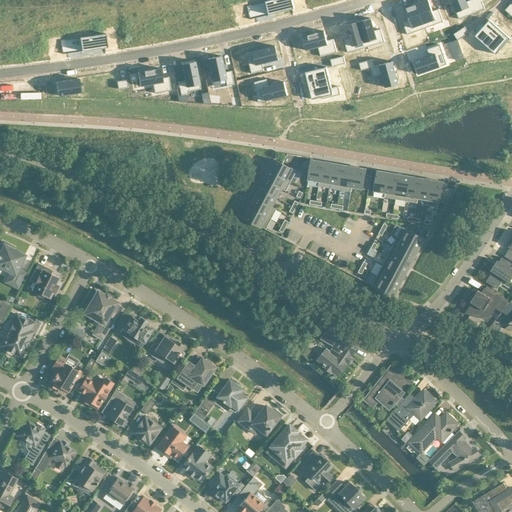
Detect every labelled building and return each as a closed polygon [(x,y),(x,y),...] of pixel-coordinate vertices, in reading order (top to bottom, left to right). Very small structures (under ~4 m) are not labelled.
[(292,0),(269,0),(247,6),(250,19),(295,8),(292,0)] [(428,0),(424,0),(416,3),(425,28),(443,21),(439,9),(433,11),(428,0)] [(466,0),(451,0),(459,19),(478,11),(473,0),(469,0),(467,1),(466,0)] [(473,0),(478,11),(485,8),(482,2),(487,0),(473,0)] [(409,19),(403,22),(407,34),(425,28),(416,3),(405,7),(409,19)] [(371,18),(359,21),(366,47),(385,42),(381,29),(374,31),(371,18)] [(483,26),(475,35),(496,54),(511,38),(492,21),(490,19),(483,26)] [(350,38),(344,39),(348,52),(366,47),(359,21),(347,25),(350,38)] [(465,26),(454,34),(458,40),(469,33),(465,26)] [(324,31),(302,37),(306,50),(318,47),(321,56),(337,52),(334,39),(327,40),(324,31)] [(106,33),(60,40),(62,54),(108,47),(106,33)] [(458,40),(450,42),(456,60),(464,58),(458,40)] [(430,56),(414,61),(418,74),(447,64),(440,45),(427,49),(430,56)] [(275,46),(246,53),(251,73),(264,70),(262,63),(278,59),(275,46)] [(221,56),(208,58),(208,59),(209,67),(212,81),(225,78),(226,85),(234,84),(231,71),(224,72),(221,56)] [(344,56),(331,59),(332,67),(345,63),(344,56)] [(208,59),(201,61),(203,68),(209,67),(208,59)] [(372,59),(359,63),(361,70),(370,68),(373,77),(382,74),(386,87),(399,83),(393,61),(374,66),(372,59)] [(185,80),(178,82),(179,88),(181,95),(185,94),(188,93),(188,91),(201,88),(195,61),(181,64),(185,80)] [(315,70),(306,72),(306,75),(312,99),(322,97),(323,99),(341,94),(339,86),(332,88),(327,67),(315,70)] [(160,68),(138,72),(140,86),(153,83),(155,93),(171,90),(169,77),(162,78),(160,68)] [(79,78),(56,82),(58,95),(81,92),(79,78)] [(266,79),(253,82),(258,102),(288,95),(284,82),(268,86),(266,79)] [(127,80),(117,81),(118,89),(129,87),(127,80)] [(179,88),(176,88),(176,89),(179,102),(187,102),(185,94),(181,95),(179,88)] [(287,153),(283,161),(289,164),(294,155),(287,153)] [(275,159),(269,169),(291,181),(293,177),(297,171),(275,159)] [(310,170),(308,179),(319,181),(322,161),(312,159),(310,170)] [(319,181),(318,186),(329,188),(333,163),(323,161),(322,161),(319,181)] [(329,188),(340,190),(340,189),(344,165),(334,163),(333,163),(329,188)] [(340,189),(340,190),(351,191),(352,187),(355,167),(344,165),(340,189)] [(355,167),(352,187),(357,188),(369,190),(371,176),(370,176),(365,175),(366,169),(355,167)] [(264,179),(282,189),(286,191),(286,190),(291,181),(269,169),(264,179)] [(378,171),(374,190),(374,191),(385,192),(388,172),(378,171)] [(385,192),(384,197),(395,199),(399,174),(388,172),(385,192)] [(395,199),(406,201),(410,176),(400,174),(399,174),(395,199)] [(406,201),(417,203),(418,198),(421,178),(410,176),(406,201)] [(421,178),(418,198),(428,200),(431,180),(421,178)] [(259,188),(277,198),(282,189),(264,179),(259,188)] [(428,200),(427,204),(430,205),(438,206),(439,202),(442,188),(443,182),(431,180),(428,200)] [(259,188),(254,197),(272,207),(277,198),(259,188)] [(442,188),(439,202),(446,203),(453,189),(442,188)] [(254,198),(249,207),(271,219),(277,209),(272,207),(254,197),(254,198)] [(244,217),(244,218),(266,229),(271,219),(249,207),(244,217)] [(403,227),(397,237),(420,248),(425,239),(403,227)] [(397,237),(392,246),(414,258),(415,258),(420,248),(397,237)] [(3,241),(0,247),(0,251),(1,252),(0,253),(0,265),(11,271),(8,276),(12,278),(10,283),(18,287),(25,273),(17,269),(25,255),(13,249),(14,247),(3,241)] [(386,243),(381,252),(387,256),(409,268),(414,258),(392,246),(386,243)] [(371,247),(367,254),(373,257),(377,251),(375,249),(371,247)] [(382,266),(404,277),(409,268),(387,256),(382,266)] [(511,278),(511,269),(510,268),(511,264),(511,263),(502,257),(499,261),(497,260),(490,270),(492,271),(486,281),(497,288),(503,279),(510,283),(511,278)] [(37,296),(41,298),(44,297),(46,296),(49,297),(52,291),(54,292),(58,285),(56,284),(59,278),(51,274),(53,270),(38,263),(29,280),(36,283),(33,289),(36,291),(36,293),(37,296)] [(377,275),(399,287),(404,277),(382,266),(377,275)] [(377,275),(372,285),(376,287),(394,297),(399,287),(377,275)] [(502,312),(511,302),(487,286),(482,293),(478,290),(476,293),(474,292),(470,299),(471,300),(471,302),(472,303),(466,313),(479,317),(480,316),(479,315),(483,310),(491,315),(495,308),(502,312)] [(116,302),(105,296),(98,292),(90,304),(84,313),(90,316),(91,315),(101,321),(93,334),(102,339),(121,307),(115,304),(116,302)] [(7,295),(5,300),(12,304),(14,299),(7,295)] [(12,304),(5,300),(0,297),(0,303),(1,304),(0,306),(0,316),(4,319),(12,304)] [(21,356),(25,348),(27,348),(31,341),(29,340),(33,331),(30,330),(34,322),(17,313),(0,346),(7,349),(6,351),(7,353),(11,355),(13,354),(14,353),(21,356)] [(131,315),(126,323),(123,329),(130,333),(130,334),(136,338),(137,337),(144,342),(152,328),(145,324),(147,321),(140,317),(138,319),(131,315)] [(72,326),(69,331),(75,334),(78,329),(72,326)] [(325,366),(324,367),(331,372),(332,370),(338,375),(346,365),(344,364),(346,361),(348,362),(351,358),(349,357),(351,354),(352,355),(359,344),(328,326),(327,329),(325,328),(322,335),(323,335),(322,338),(334,345),(330,352),(328,350),(326,353),(324,352),(321,356),(323,358),(320,360),(324,363),(323,364),(325,366)] [(101,352),(107,356),(116,340),(109,336),(106,342),(100,351),(101,352)] [(157,348),(152,345),(147,351),(158,359),(162,354),(173,362),(174,360),(176,362),(180,356),(178,355),(182,349),(182,348),(184,345),(177,341),(175,344),(165,337),(157,348)] [(102,340),(97,349),(100,351),(106,342),(102,340)] [(101,352),(95,361),(102,365),(106,364),(110,358),(107,356),(101,352)] [(53,375),(48,383),(56,388),(57,387),(58,385),(68,391),(76,378),(78,380),(83,372),(74,367),(74,368),(63,362),(65,359),(59,355),(52,367),(58,371),(55,375),(54,376),(53,375)] [(85,366),(83,369),(88,372),(89,369),(93,363),(95,360),(90,357),(89,361),(85,366)] [(179,372),(172,381),(182,388),(186,383),(192,387),(197,380),(203,384),(205,381),(207,382),(210,377),(208,376),(215,367),(212,365),(213,363),(206,358),(204,360),(202,358),(198,363),(195,367),(188,362),(181,373),(179,372)] [(137,363),(133,371),(137,373),(139,375),(144,367),(137,363)] [(365,399),(373,406),(384,393),(394,401),(393,403),(394,404),(404,393),(402,390),(411,380),(402,372),(401,374),(391,366),(365,399)] [(128,369),(120,382),(125,385),(129,379),(130,380),(135,373),(128,369)] [(97,406),(98,406),(102,400),(106,395),(105,395),(113,383),(106,379),(102,384),(95,379),(94,381),(87,377),(78,390),(85,395),(84,397),(84,398),(84,397),(89,400),(89,401),(89,400),(97,405),(97,406)] [(200,405),(194,413),(202,419),(208,411),(218,397),(222,400),(222,401),(224,402),(224,401),(230,406),(236,410),(246,397),(240,392),(242,389),(238,386),(233,382),(229,380),(227,383),(220,378),(200,405)] [(159,379),(155,385),(157,386),(163,390),(167,385),(159,379)] [(109,399),(104,408),(110,411),(109,413),(110,414),(110,416),(110,417),(118,422),(118,423),(123,427),(128,421),(124,419),(129,411),(132,408),(123,402),(126,397),(115,390),(109,399)] [(413,400),(408,395),(387,419),(400,431),(415,414),(421,419),(435,403),(432,401),(434,399),(426,392),(424,394),(422,392),(415,400),(414,399),(413,400)] [(141,409),(148,414),(156,401),(150,396),(141,409)] [(247,408),(241,416),(237,420),(248,429),(248,428),(254,433),(258,428),(266,434),(269,429),(269,430),(272,427),(271,426),(276,420),(277,421),(281,415),(273,408),(272,410),(266,405),(257,416),(247,408)] [(209,425),(193,413),(189,418),(205,430),(209,425)] [(428,421),(410,441),(422,452),(432,442),(430,441),(435,435),(437,436),(441,440),(450,431),(451,431),(457,425),(454,422),(456,421),(449,415),(447,416),(445,414),(441,418),(435,413),(428,421)] [(145,416),(139,424),(133,432),(149,443),(153,438),(153,439),(158,433),(157,432),(161,427),(145,416)] [(22,428),(18,435),(34,444),(25,459),(32,463),(49,435),(43,431),(43,430),(44,428),(37,424),(36,426),(29,421),(24,429),(22,428)] [(165,453),(170,456),(170,457),(170,456),(171,455),(177,459),(187,446),(178,439),(183,433),(173,425),(156,447),(165,453)] [(294,433),(296,431),(289,425),(266,451),(285,467),(295,455),(294,454),(299,449),(306,440),(299,434),(298,436),(294,433)] [(459,459),(451,464),(454,470),(468,462),(470,462),(473,460),(474,458),(480,455),(476,447),(472,449),(466,443),(468,441),(465,438),(466,437),(460,431),(430,461),(436,467),(454,449),(460,456),(458,457),(459,459)] [(53,438),(48,446),(36,467),(41,471),(43,471),(52,456),(66,465),(70,457),(72,459),(75,453),(73,452),(74,450),(68,446),(69,444),(63,439),(61,442),(60,441),(59,442),(53,439),(54,438),(53,438)] [(182,466),(195,476),(201,481),(212,467),(204,461),(210,454),(198,445),(193,452),(192,452),(182,466)] [(320,478),(324,483),(331,476),(326,471),(332,465),(325,458),(324,459),(319,455),(314,450),(297,467),(309,478),(312,474),(318,480),(320,478)] [(79,470),(74,467),(66,480),(77,487),(80,482),(92,490),(96,484),(96,485),(98,483),(97,482),(102,475),(91,467),(95,462),(88,457),(79,470)] [(8,459),(4,464),(11,468),(14,463),(8,459)] [(256,463),(248,472),(253,476),(260,467),(256,463)] [(36,467),(27,480),(28,480),(33,484),(41,471),(36,467)] [(0,508),(5,511),(13,497),(8,494),(17,479),(6,472),(0,482),(0,508)] [(216,475),(209,483),(215,488),(213,491),(218,495),(225,501),(232,494),(232,493),(236,496),(239,493),(245,486),(240,482),(238,484),(227,474),(224,477),(219,472),(216,475)] [(235,511),(244,511),(245,511),(244,511),(256,511),(268,498),(257,489),(262,484),(253,476),(245,486),(239,493),(245,498),(238,506),(239,507),(235,511)] [(111,485),(106,491),(123,504),(128,497),(134,489),(132,488),(134,485),(129,481),(127,484),(117,477),(111,485)] [(337,480),(327,490),(332,495),(328,499),(339,510),(347,502),(353,508),(364,497),(359,492),(360,491),(355,486),(354,487),(349,482),(344,487),(337,480)] [(472,501),(478,510),(478,511),(494,511),(501,508),(503,511),(507,511),(509,511),(511,511),(511,510),(511,509),(511,487),(508,490),(504,482),(472,501)] [(279,484),(274,489),(281,495),(285,490),(279,484)] [(321,494),(313,502),(317,506),(325,499),(321,494)] [(14,511),(30,511),(33,509),(35,511),(40,502),(27,495),(16,511),(15,511),(14,511)] [(124,511),(123,511),(158,511),(160,509),(154,505),(155,503),(151,500),(150,501),(143,496),(136,507),(130,503),(124,511)] [(278,511),(284,506),(276,499),(265,511),(278,511)] [(94,500),(85,511),(95,511),(101,505),(94,500)] [(382,511),(380,510),(379,511),(376,507),(375,507),(370,502),(360,511),(382,511)]
